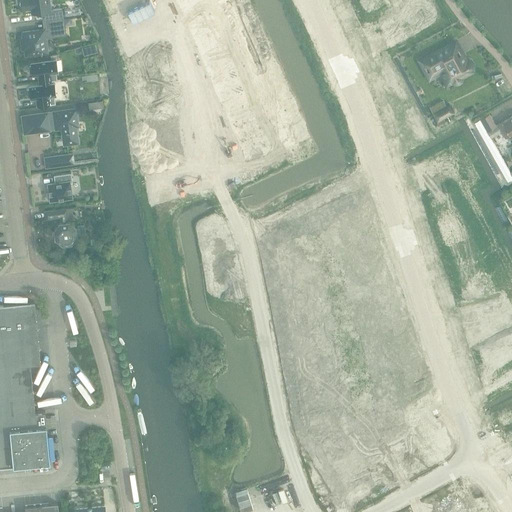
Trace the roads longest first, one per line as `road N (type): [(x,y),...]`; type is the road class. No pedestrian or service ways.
road 1 (residential): [(311,511),(265,355),(243,240),(159,0)]
road 2 (residential): [(312,0),(477,455)]
road 3 (tertiary): [(21,278),(0,98)]
road 4 (tertiary): [(112,415),(84,307),(51,282)]
road 5 (unclassified): [(67,415),(51,282)]
road 6 (unclassified): [(67,415),(65,478),(0,488)]
road 7 (residential): [(477,455),(368,511)]
